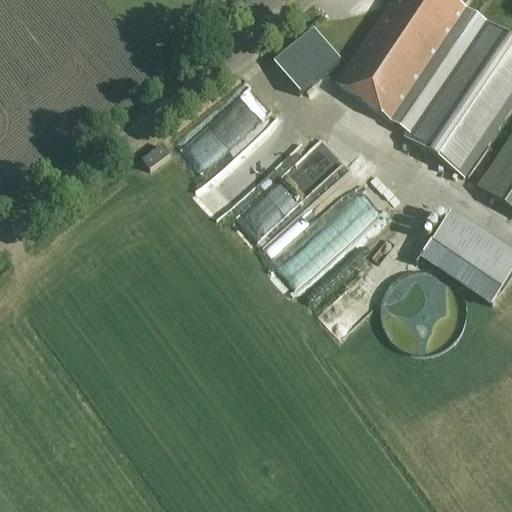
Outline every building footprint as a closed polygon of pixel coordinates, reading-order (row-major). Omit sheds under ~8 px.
[(415,126),(405,141),(464,180),(511,108),(511,42),(464,10),(470,0),(395,0),(336,88),(392,126),(399,115),(415,126)] [(313,33),(273,65),(297,96),(338,64),(313,33)] [(240,135),(201,172),(215,187),(254,150),(240,135)] [(511,212),(511,144),(480,191),(511,212)] [(150,174),(169,160),(162,151),(143,165),(150,174)] [(209,238),(230,256),(290,187),(269,169),(209,238)] [(511,293),(511,255),(460,221),(442,249),(511,295),(511,293)] [(266,291),(304,255),(289,239),(267,259),(268,259),(251,275),(266,291)] [(417,272),(370,257),(356,303),(403,318),(417,272)]
